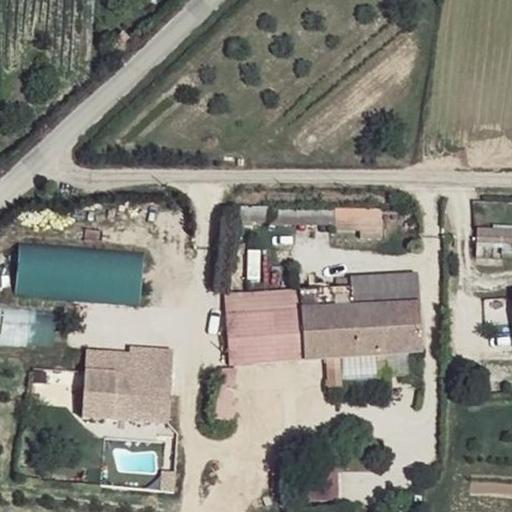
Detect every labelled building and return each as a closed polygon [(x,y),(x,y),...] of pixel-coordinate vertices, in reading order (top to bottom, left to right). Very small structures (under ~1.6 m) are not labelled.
[(340,237),(380,233),(378,214),(338,217),(340,237)] [(511,228),(467,225),(467,241),(511,243),(511,228)] [(17,245),(13,295),(139,304),(143,254),(17,245)] [(420,267),(349,271),(351,306),(303,308),(307,356),(422,353),(420,267)] [(303,308),(294,309),(275,332),(277,358),(307,356),(303,308)] [(294,309),(222,312),(216,360),(277,358),(275,332),(294,309)] [(339,356),(326,356),(327,391),(340,391),(339,356)] [(170,369),(84,360),(79,406),(110,409),(112,395),(167,401),(170,369)] [(167,401),(112,395),(110,409),(165,415),(167,401)]
